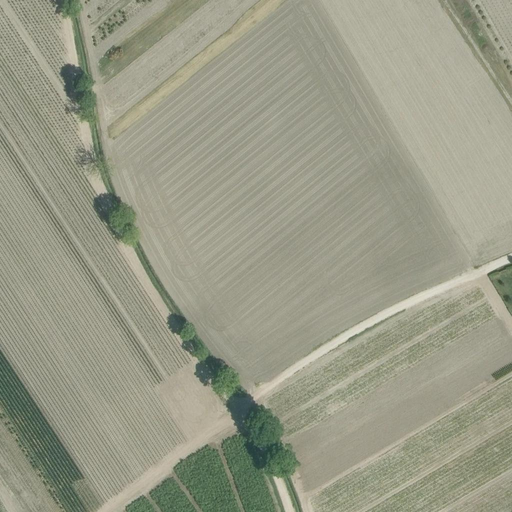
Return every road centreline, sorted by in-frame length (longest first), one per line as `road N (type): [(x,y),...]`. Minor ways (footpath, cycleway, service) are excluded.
road 1 (track): [(240,404),(196,360),(145,284),(101,192),(64,0)]
road 2 (track): [(240,404),(371,321),(511,258)]
road 3 (track): [(240,404),(96,511)]
